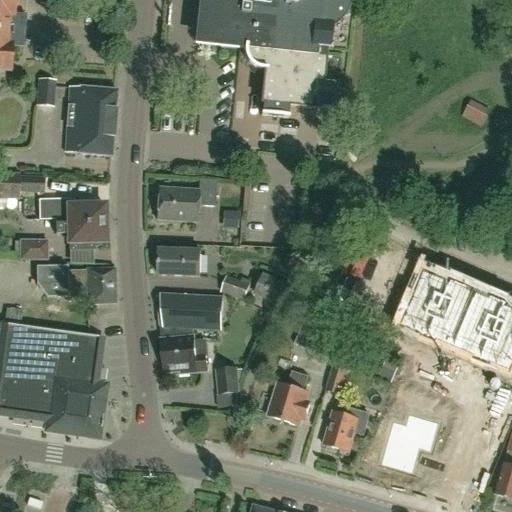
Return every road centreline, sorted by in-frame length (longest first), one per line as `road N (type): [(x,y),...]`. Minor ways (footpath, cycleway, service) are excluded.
road 1 (residential): [(511,284),(395,232),(330,173),(131,150)]
road 2 (residential): [(153,462),(128,235),(131,150)]
road 3 (tertiary): [(384,511),(234,472),(153,462)]
road 4 (tertiary): [(153,462),(0,444)]
road 5 (residential): [(131,150),(146,0)]
